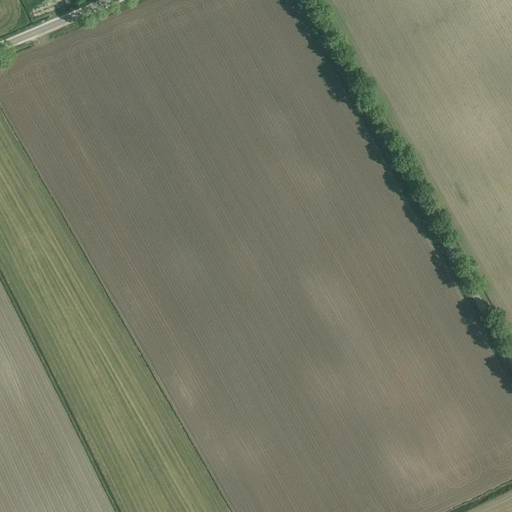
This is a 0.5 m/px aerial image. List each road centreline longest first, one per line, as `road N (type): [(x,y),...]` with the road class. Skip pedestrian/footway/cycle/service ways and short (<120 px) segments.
road 1 (unclassified): [(511,358),(307,0)]
road 2 (unclassified): [(0,47),(114,0)]
